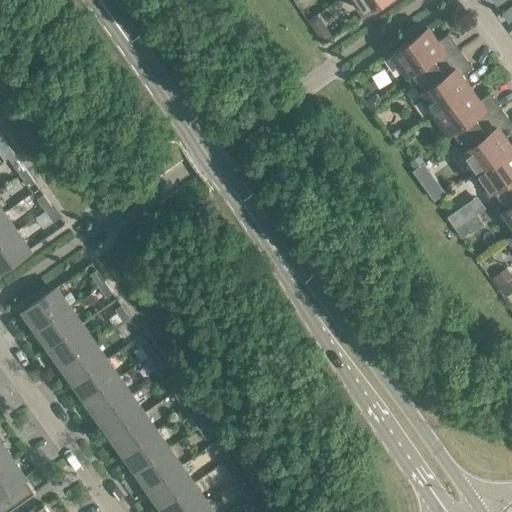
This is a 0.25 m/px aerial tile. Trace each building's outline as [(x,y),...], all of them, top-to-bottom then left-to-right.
[(354,0),(363,12),(379,0),(354,0)] [(392,53),(413,83),(460,50),(459,49),(458,50),(449,37),(450,36),(448,33),(437,41),(428,27),(392,53)] [(318,35),(323,42),(331,36),(326,29),(318,35)] [(461,51),(460,50),(413,83),(434,113),(470,87),(461,75),(472,67),(470,65),(469,65),(460,52),(461,51)] [(479,100),(470,87),(434,113),(455,142),(502,109),(501,108),(499,109),(490,95),(491,95),(490,92),(479,100)] [(373,109),(382,103),(378,97),(372,96),(366,100),(373,109)] [(503,110),(502,109),(455,142),(476,171),(511,146),(503,134),(511,126),(511,123),(511,124),(501,111),(503,110)] [(10,147),(2,135),(0,136),(0,146),(3,151),(10,147)] [(511,146),(476,171),(496,201),(511,190),(511,146)] [(409,161),(414,168),(425,161),(420,154),(409,161)] [(27,171),(19,159),(12,164),(20,175),(27,171)] [(426,163),(415,171),(424,183),(435,175),(426,163)] [(35,182),(27,171),(20,175),(28,187),(35,182)] [(511,190),(496,201),(511,223),(511,190)] [(51,206),(43,195),(37,199),(45,211),(51,206)] [(59,217),(51,206),(45,211),(53,222),(59,217)] [(6,212),(5,212),(0,215),(0,242),(18,230),(18,229),(15,231),(3,214),(6,212)] [(456,214),(451,218),(457,226),(465,220),(461,215),(456,214)] [(464,224),(456,229),(462,237),(470,231),(464,224)] [(18,230),(0,242),(0,269),(29,250),(16,232),(18,230)] [(511,278),(511,275),(507,268),(495,276),(502,285),(511,278)] [(90,274),(98,286),(104,281),(96,270),(90,274)] [(511,278),(502,285),(500,287),(506,296),(511,291),(511,278)] [(112,293),(104,281),(98,286),(106,297),(112,293)] [(35,330),(71,305),(71,304),(68,306),(56,288),(24,310),(37,328),(35,330)] [(71,305),(35,330),(37,329),(49,346),(47,347),(47,348),(83,322),(81,324),(69,307),(71,305)] [(115,310),(123,321),(129,316),(121,305),(115,310)] [(137,328),(129,316),(123,321),(131,333),(137,328)] [(84,323),(83,322),(47,348),(48,348),(50,347),(62,363),(60,365),(96,340),(95,340),(93,341),(81,324),(84,323)] [(96,340),(60,365),(60,366),(62,364),(74,381),(72,383),(108,358),(108,357),(106,359),(94,342),(96,340)] [(140,345),(148,356),(154,352),(146,340),(140,345)] [(162,363),(154,352),(148,356),(156,368),(162,363)] [(108,358),(72,383),(75,382),(87,399),(84,400),(85,401),(121,375),(120,375),(118,377),(106,360),(108,358)] [(121,376),(121,375),(85,401),(87,399),(99,417),(97,418),(97,419),(133,393),(131,394),(119,377),(121,376)] [(165,381),(173,392),(179,387),(171,376),(165,381)] [(187,399),(179,387),(173,392),(181,403),(187,399)] [(133,394),(133,393),(97,419),(100,417),(112,434),(110,436),(146,411),(145,411),(143,412),(131,395),(133,394)] [(146,411),(110,436),(110,437),(112,435),(124,452),(122,454),(158,429),(158,428),(156,430),(144,413),(146,411)] [(190,416),(198,427),(204,423),(196,411),(190,416)] [(212,434),(204,423),(198,427),(206,439),(212,434)] [(158,429),(122,454),(125,453),(137,470),(134,471),(135,472),(171,446),(170,446),(168,448),(156,431),(158,429)] [(4,444),(4,443),(0,445),(0,469),(15,459),(14,459),(12,460),(1,445),(4,444)] [(171,447),(171,446),(135,472),(137,471),(149,487),(147,489),(183,464),(181,465),(169,448),(171,447)] [(214,451),(223,463),(229,458),(221,447),(214,451)] [(237,470),(229,458),(223,463),(231,474),(237,470)] [(15,459),(0,469),(0,492),(23,476),(13,461),(15,459)] [(183,464),(147,489),(147,490),(150,488),(162,505),(159,507),(160,507),(196,482),(195,481),(193,483),(181,466),(183,464)] [(0,511),(7,511),(35,493),(23,476),(0,492),(0,511)] [(196,482),(160,507),(162,506),(166,511),(190,511),(208,499),(205,501),(193,484),(196,482)] [(239,487),(247,498),(254,493),(246,482),(239,487)] [(262,505),(254,493),(247,498),(255,509),(262,505)] [(208,500),(208,499),(190,511),(213,511),(206,501),(208,500)] [(248,502),(242,506),(246,511),(249,511),(253,509),(248,502)]
